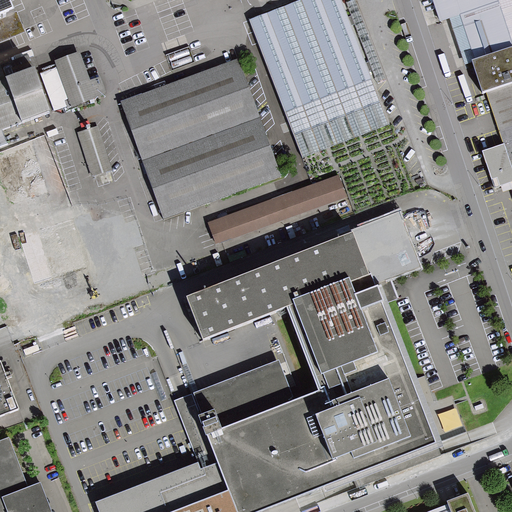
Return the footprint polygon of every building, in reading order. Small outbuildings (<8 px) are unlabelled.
[(293,0),(246,19),(303,160),(390,125),(339,0),(293,0)] [(466,61),(511,46),(511,0),(432,0),(438,18),(451,14),(466,61)] [(0,46),(24,35),(15,15),(0,22),(0,21),(0,46)] [(82,50),(54,60),(57,68),(41,74),(54,110),(71,104),(72,107),(108,95),(101,76),(92,79),(82,50)] [(486,91),(511,81),(511,50),(476,62),(486,91)] [(121,100),(164,220),(284,177),(241,57),(121,100)] [(2,130),(51,111),(35,66),(0,79),(0,145),(7,143),(2,130)] [(511,81),(486,91),(504,145),(485,151),(497,188),(511,182),(511,81)] [(98,126),(78,132),(91,177),(111,171),(98,126)] [(210,222),(217,242),(345,196),(337,175),(210,222)] [(91,498),(96,511),(264,511),(444,439),(411,355),(413,354),(384,280),(418,266),(396,209),(186,293),(205,340),(289,306),(321,386),(293,397),(277,359),(176,399),(199,455),(91,498)] [(22,239),(36,288),(42,288),(79,277),(75,277),(102,269),(102,265),(110,265),(133,258),(122,220),(115,220),(97,226),(95,226),(95,242),(88,220),(83,220),(62,226),(42,226),(74,217),(15,217),(21,236),(22,236),(22,239)] [(125,261),(130,281),(143,277),(137,258),(125,261)] [(1,361),(0,361),(0,416),(19,409),(1,361)] [(288,361),(281,364),(285,373),(291,370),(288,361)] [(9,438),(0,440),(0,511),(52,511),(40,480),(27,485),(9,438)] [(426,511),(477,511),(471,495),(463,498),(445,505),(426,511)]
